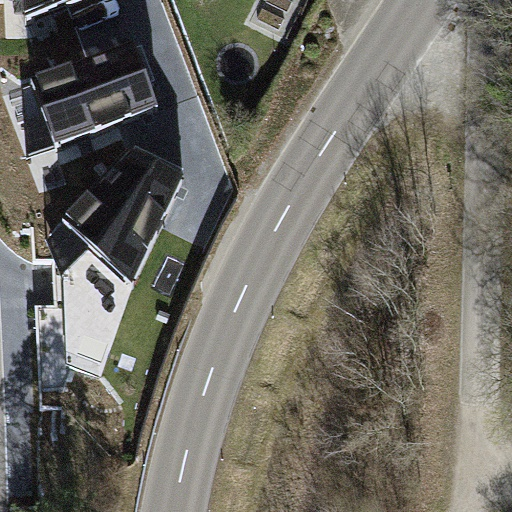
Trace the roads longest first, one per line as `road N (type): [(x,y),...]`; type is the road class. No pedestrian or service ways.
road 1 (tertiary): [(422,0),(259,258),(213,367),(173,511)]
road 2 (track): [(490,0),(480,434)]
